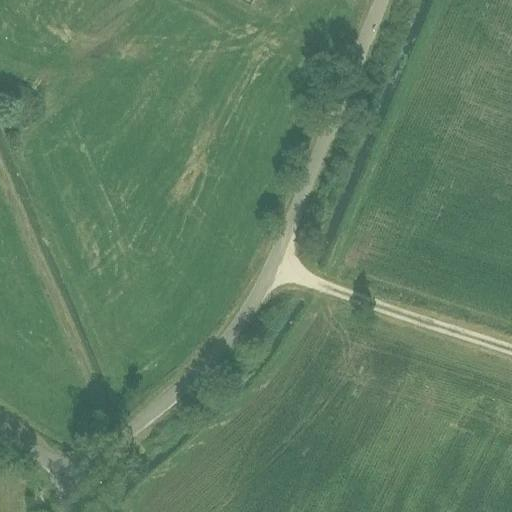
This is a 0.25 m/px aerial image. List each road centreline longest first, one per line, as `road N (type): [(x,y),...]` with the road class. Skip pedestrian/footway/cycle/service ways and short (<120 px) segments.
road 1 (unclassified): [(78,480),(199,372),(244,320),(381,0)]
road 2 (track): [(274,264),(511,351)]
